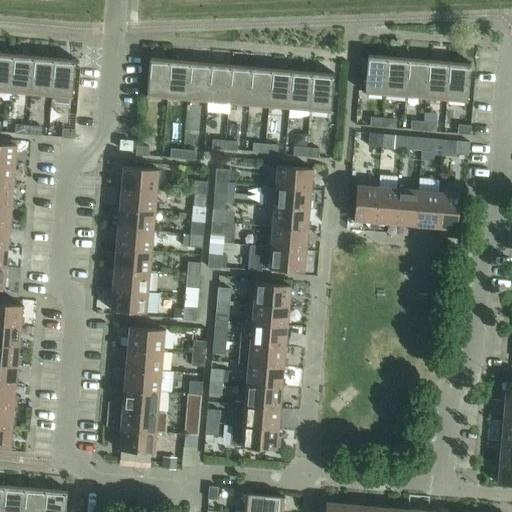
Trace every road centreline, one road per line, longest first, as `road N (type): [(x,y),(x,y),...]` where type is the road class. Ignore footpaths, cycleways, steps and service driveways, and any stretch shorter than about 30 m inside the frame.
road 1 (residential): [(64,461),(78,310),(60,290),(68,169),(102,136),(120,0)]
road 2 (residential): [(444,491),(451,390),(468,376),(493,222)]
road 3 (residential): [(493,222),(510,36)]
road 4 (residential): [(305,478),(444,491)]
